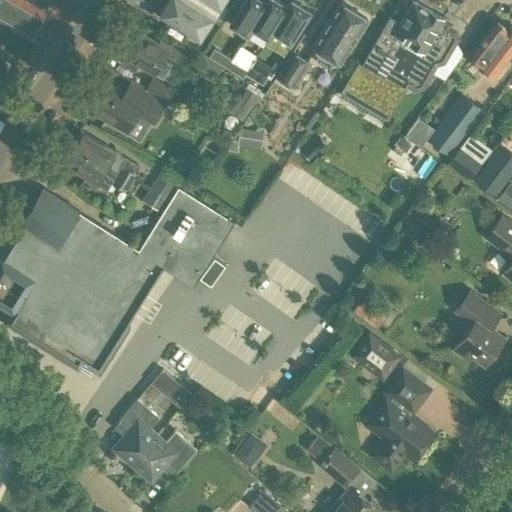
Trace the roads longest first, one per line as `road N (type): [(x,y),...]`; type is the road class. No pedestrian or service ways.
road 1 (tertiary): [(0,153),(100,0)]
road 2 (residential): [(0,402),(118,511)]
